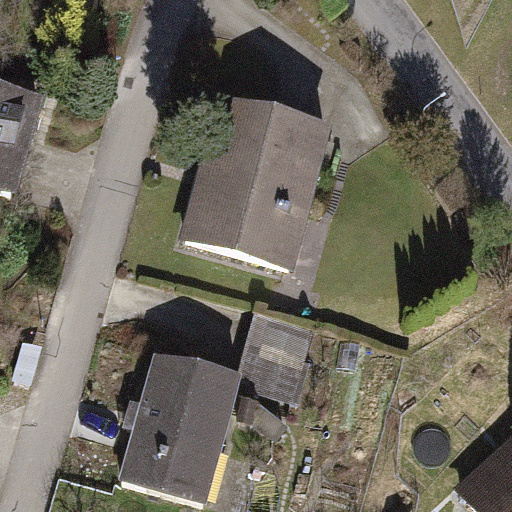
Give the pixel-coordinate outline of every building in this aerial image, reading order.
[(0,207),(2,208),(30,109),(0,101),(0,207)] [(294,229),(316,147),(223,122),(216,150),(200,146),(171,254),(291,286),(305,232),(294,229)] [(285,409),(304,335),(244,320),(226,386),(224,393),(285,409)] [(15,351),(5,389),(26,394),(36,357),(15,351)] [(119,445),(107,491),(187,511),(192,511),(224,393),(226,386),(141,363),(128,412),(120,410),(111,443),(119,445)] [(439,502),(448,511),(511,511),(511,453),(501,442),(439,502)]
